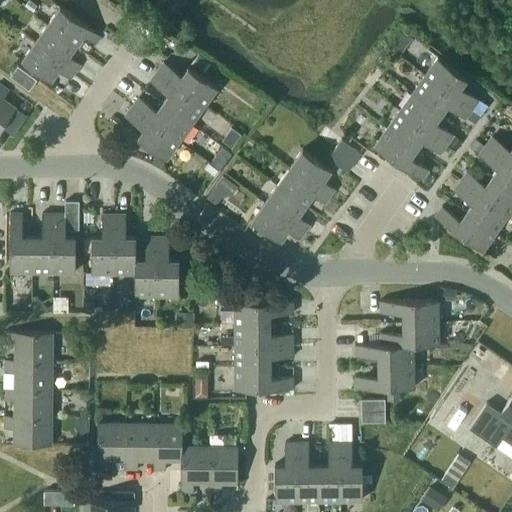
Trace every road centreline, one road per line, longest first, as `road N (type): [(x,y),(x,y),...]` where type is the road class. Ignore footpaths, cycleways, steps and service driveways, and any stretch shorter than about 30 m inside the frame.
road 1 (residential): [(234,511),(252,498),(254,412),(327,413),(325,276)]
road 2 (residential): [(325,276),(269,265),(132,171),(70,167)]
road 3 (residential): [(70,167),(79,121),(129,50),(123,27),(83,0)]
road 4 (residential): [(511,307),(464,276),(356,274)]
